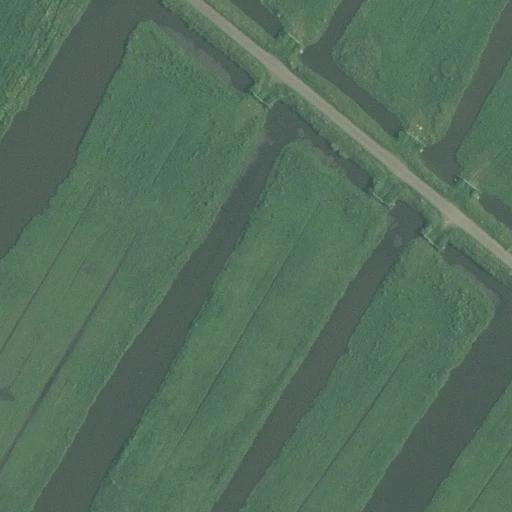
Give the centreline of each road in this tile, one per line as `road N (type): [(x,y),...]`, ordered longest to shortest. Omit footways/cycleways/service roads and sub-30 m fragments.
road 1 (unclassified): [(511,263),(197,0)]
road 2 (track): [(480,33),(400,168)]
